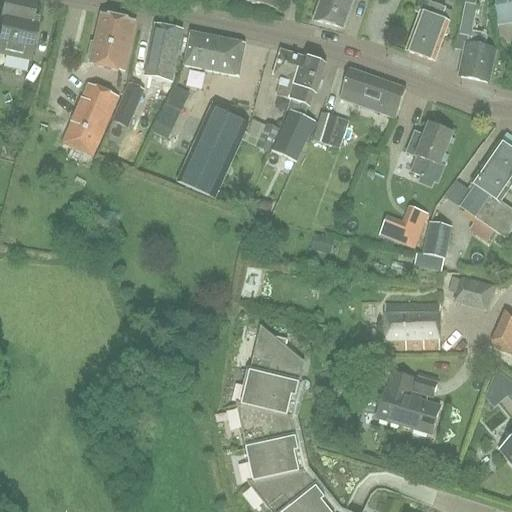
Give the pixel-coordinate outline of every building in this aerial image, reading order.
[(33,16),(36,0),(4,0),(0,19),(0,26),(1,27),(0,30),(0,54),(29,61),(39,17),(33,16)] [(232,0),(277,9),(278,0),(232,0)] [(320,0),(313,20),(343,29),(353,0),(320,0)] [(441,20),(445,9),(421,0),(416,13),(420,14),(406,52),(435,62),(443,39),(448,38),(449,32),(447,28),(449,23),(441,20)] [(511,0),(494,0),(497,18),(497,28),(511,25),(511,0)] [(486,48),(488,38),(486,35),(472,32),(477,7),(466,5),(460,36),(470,38),(469,44),(468,44),(461,78),(488,84),(495,51),(486,48)] [(127,66),(136,23),(101,15),(90,66),(125,74),(127,66)] [(174,76),(183,33),(155,27),(146,70),(174,76)] [(239,79),(246,45),(191,34),(185,68),(239,79)] [(277,98),(291,102),(302,65),(304,60),(281,53),(273,81),(282,83),(277,98)] [(304,60),(302,65),(291,102),(310,108),(315,94),(317,95),(326,66),(304,60)] [(397,120),(407,91),(350,72),(340,101),(397,120)] [(129,85),(112,123),(128,130),(145,92),(129,85)] [(72,124),(63,145),(93,158),(118,100),(88,87),(72,124)] [(211,109),(199,134),(188,159),(176,184),(214,202),(243,141),(250,125),(247,124),(246,120),(231,114),(227,116),(211,109)] [(297,165),(316,124),(305,119),(290,112),(271,153),(297,165)] [(321,115),(318,125),(312,142),(329,147),(338,120),(333,118),(321,115)] [(268,156),(280,131),(266,125),(255,150),(268,156)] [(412,174),(421,177),(418,186),(431,191),(434,185),(439,186),(445,168),(441,167),(453,134),(428,126),(424,137),(414,133),(407,155),(417,159),(412,174)] [(506,241),(507,239),(510,242),(511,240),(511,213),(502,207),(503,206),(500,204),(511,186),(511,147),(503,141),(468,190),(471,192),(459,208),(506,241)] [(396,192),(417,199),(421,187),(400,181),(396,192)] [(406,226),(399,245),(415,252),(428,217),(412,210),(406,226)] [(425,257),(445,261),(452,230),(432,225),(425,257)] [(482,311),(487,288),(464,282),(458,305),(482,311)] [(440,352),(440,306),(385,306),(385,352),(440,352)] [(511,357),(511,311),(507,309),(490,347),(511,357)] [(329,511),(322,503),(325,500),(310,480),(304,484),(301,480),(295,454),(299,453),(294,428),(287,429),(286,424),(292,398),(296,399),(305,364),(286,348),(287,341),(274,338),(261,328),(242,406),(236,404),(253,483),(247,484),(269,511),(329,511)] [(358,361),(374,356),(371,345),(355,350),(358,361)] [(321,393),(347,385),(342,367),(320,374),(321,393)] [(507,395),(511,400),(511,379),(497,368),(492,378),(507,395)] [(432,436),(440,407),(411,399),(416,381),(393,374),(388,390),(386,388),(377,421),(432,436)] [(511,440),(498,452),(511,468),(511,440)]
